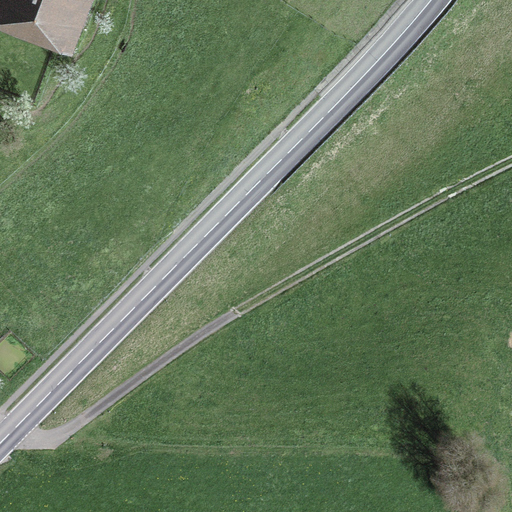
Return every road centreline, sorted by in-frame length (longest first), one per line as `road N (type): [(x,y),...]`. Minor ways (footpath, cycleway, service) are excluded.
road 1 (secondary): [(0,443),(430,0)]
road 2 (track): [(12,430),(53,436),(235,313),(511,166)]
